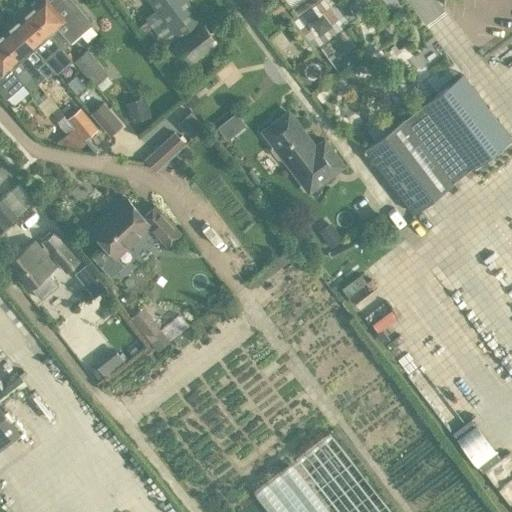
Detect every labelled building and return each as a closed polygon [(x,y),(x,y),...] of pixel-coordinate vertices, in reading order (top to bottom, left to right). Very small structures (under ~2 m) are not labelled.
[(39,0),(29,9),(63,48),(92,23),(71,0),(49,0),(39,0)] [(187,0),(148,0),(157,11),(148,18),(168,44),(201,18),(187,0)] [(63,48),(29,9),(13,23),(45,60),(47,62),(55,55),(63,48)] [(190,61),(217,40),(201,20),(174,41),(190,61)] [(13,23),(0,34),(0,39),(31,75),(38,82),(45,76),(39,69),(37,67),(45,60),(13,23)] [(0,91),(6,98),(15,89),(24,82),(30,89),(38,82),(31,75),(0,39),(0,91)] [(94,83),(107,72),(87,49),(74,60),(94,83)] [(511,133),(465,71),(425,101),(426,102),(474,166),(475,166),(511,138),(511,133)] [(106,75),(97,83),(102,89),(111,81),(106,75)] [(36,92),(31,97),(46,114),(56,106),(44,92),(39,96),(36,92)] [(190,94),(184,99),(191,107),(197,103),(190,94)] [(144,97),(125,102),(131,120),(149,115),(144,97)] [(110,134),(122,123),(103,102),(91,113),(110,134)] [(56,106),(51,110),(59,119),(63,115),(56,106)] [(83,136),(96,125),(79,106),(67,116),(83,136)] [(191,137),(204,126),(190,110),(177,122),(191,137)] [(289,111),(265,129),(274,141),(274,148),(280,156),(287,157),(311,189),(344,163),(326,139),(317,146),(289,111)] [(64,115),(57,121),(66,133),(73,127),(64,115)] [(406,116),(367,146),(416,211),(456,181),(455,180),(407,117),(406,116)] [(174,130),(162,142),(173,154),(186,143),(174,130)] [(77,132),(62,144),(79,148),(86,142),(77,132)] [(126,197),(91,228),(115,255),(149,224),(167,243),(180,231),(155,204),(143,215),(126,197)] [(0,227),(3,231),(18,216),(2,199),(0,200),(0,227)] [(342,241),(330,224),(318,233),(330,249),(342,241)] [(36,240),(11,260),(31,287),(40,299),(58,285),(48,273),(56,267),(47,255),(51,252),(65,271),(78,261),(55,232),(39,244),(36,240)] [(94,296),(106,287),(87,262),(74,272),(94,296)] [(140,327),(157,350),(169,340),(160,328),(152,317),(152,318),(140,327)] [(115,349),(96,363),(105,375),(124,361),(115,349)] [(0,446),(21,431),(0,404),(0,446)] [(471,417),(452,432),(457,439),(476,424),(471,417)] [(496,451),(477,465),(482,472),(501,458),(496,451)]
